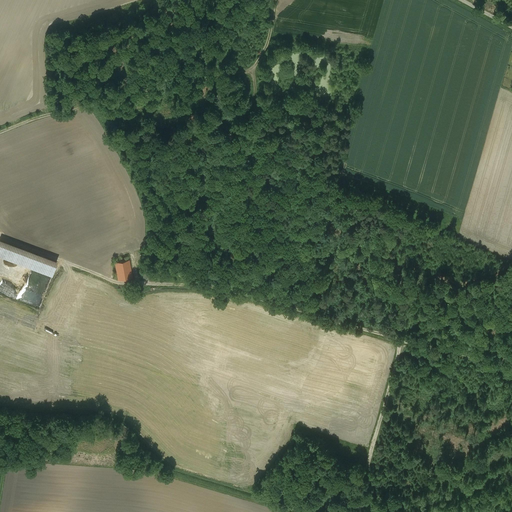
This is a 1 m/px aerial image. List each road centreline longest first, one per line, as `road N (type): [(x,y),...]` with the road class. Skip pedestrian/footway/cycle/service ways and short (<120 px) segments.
road 1 (track): [(0,251),(121,283),(219,288),(399,340),(358,495),(327,511)]
road 2 (track): [(274,0),(262,57),(245,71),(173,79),(0,131)]
